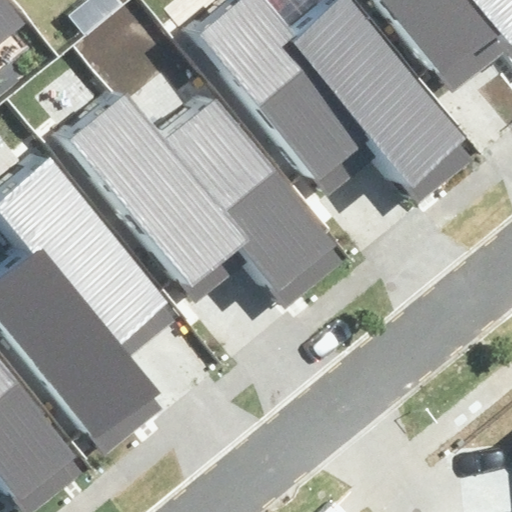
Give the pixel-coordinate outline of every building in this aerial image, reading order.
[(245,0),(212,0),(184,23),(305,172),(353,134),(269,30),(245,0)] [(337,0),(307,0),(269,30),(353,134),(388,178),(445,133),(337,0)] [(382,0),(437,66),(487,28),(463,0),(382,0)] [(511,0),(463,0),(487,28),(511,8),(511,0)] [(106,79),(57,119),(179,267),(226,229),(143,125),(106,79)] [(200,80),(143,125),(226,229),(262,273),(319,228),(200,80)] [(152,297),(30,148),(0,172),(0,209),(20,233),(105,335),(152,297)] [(105,335),(20,233),(0,249),(0,322),(86,425),(141,379),(105,335)] [(0,342),(0,479),(2,482),(70,426),(0,342)]
